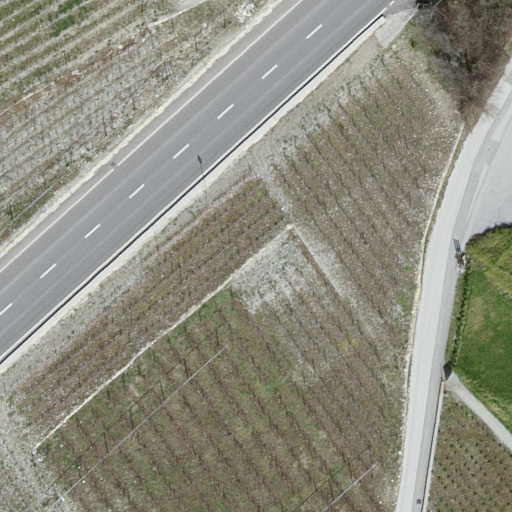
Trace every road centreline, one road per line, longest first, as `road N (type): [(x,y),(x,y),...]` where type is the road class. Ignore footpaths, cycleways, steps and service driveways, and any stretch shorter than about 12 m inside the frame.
road 1 (tertiary): [(0,319),(349,0)]
road 2 (unclassified): [(401,511),(435,262),(511,88)]
